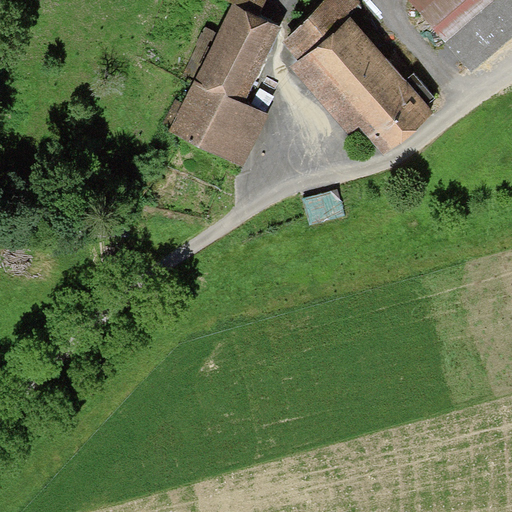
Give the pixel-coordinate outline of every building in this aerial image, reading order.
[(259,11),(237,0),(221,33),(263,53),(279,21),(259,11)] [(236,0),(237,0),(259,11),(264,0),(236,0)] [(322,0),(286,31),(304,52),(349,14),(362,3),(359,0),(322,0)] [(511,0),(432,0),(422,8),(449,39),(494,0),(511,0)] [(511,0),(494,0),(449,39),(470,64),(511,27),(511,0)] [(304,52),(360,116),(412,71),(396,52),(388,59),(349,14),(304,52)] [(195,84),(199,77),(221,33),(206,26),(181,77),(195,84)] [(263,53),(221,33),(199,77),(241,98),(242,96),(263,53)] [(414,70),(412,71),(360,116),(386,147),(412,126),(431,109),(426,102),(435,94),(414,70)] [(241,98),(199,77),(195,84),(186,102),(192,105),(179,130),(225,153),(226,149),(239,124),(251,100),(242,96),(241,98)] [(311,222),(345,213),(338,186),(304,196),(311,222)]
